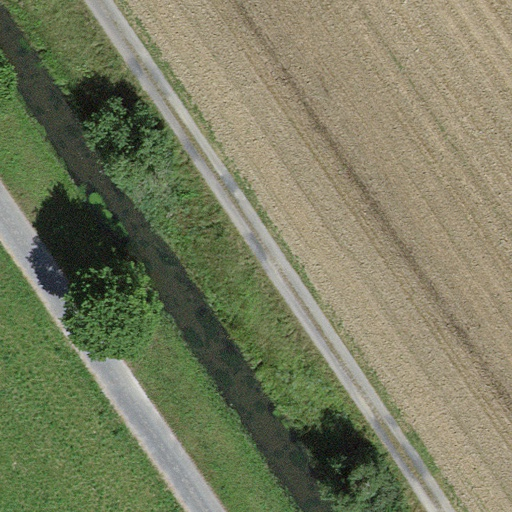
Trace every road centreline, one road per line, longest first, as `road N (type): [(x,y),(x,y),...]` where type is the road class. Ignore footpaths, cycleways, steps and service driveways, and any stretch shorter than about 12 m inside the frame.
road 1 (track): [(90,0),(437,511)]
road 2 (track): [(0,209),(209,511)]
